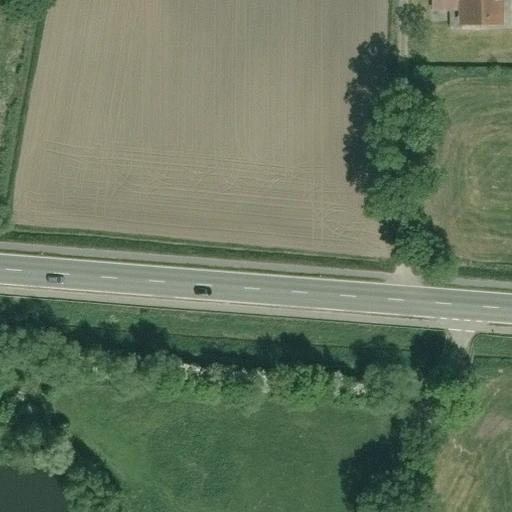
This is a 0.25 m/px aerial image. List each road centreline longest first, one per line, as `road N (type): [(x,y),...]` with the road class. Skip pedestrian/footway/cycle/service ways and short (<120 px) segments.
road 1 (primary): [(0,271),(465,303)]
road 2 (track): [(398,299),(394,71),(408,0)]
road 3 (residential): [(465,303),(462,327),(381,511)]
